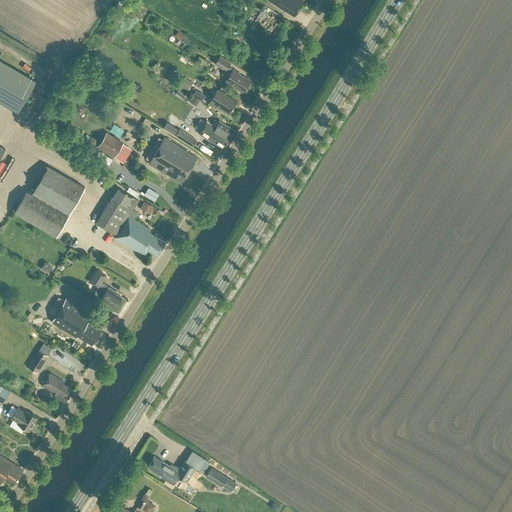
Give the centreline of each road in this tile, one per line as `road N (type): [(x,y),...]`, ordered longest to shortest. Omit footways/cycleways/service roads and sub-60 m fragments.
road 1 (primary): [(71,511),(396,0)]
road 2 (unclassified): [(3,511),(325,0)]
